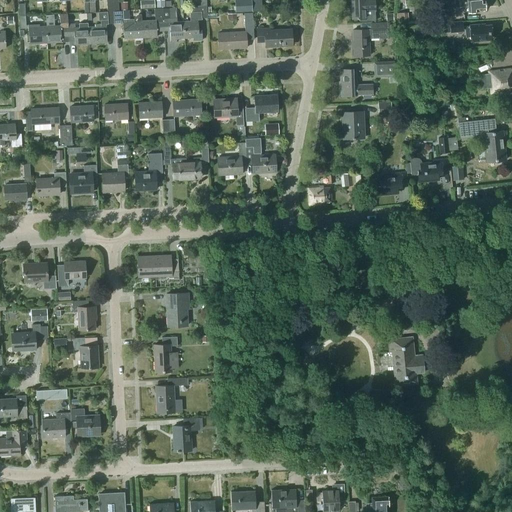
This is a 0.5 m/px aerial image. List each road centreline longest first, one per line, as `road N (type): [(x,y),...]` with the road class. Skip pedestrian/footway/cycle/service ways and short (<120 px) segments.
road 1 (residential): [(0,80),(314,62)]
road 2 (residential): [(22,219),(261,205)]
road 3 (residential): [(122,469),(110,242)]
road 4 (residential): [(285,224),(511,202)]
road 5 (residential): [(345,457),(122,469)]
road 6 (residential): [(110,242),(130,233),(285,224)]
road 7 (residential): [(285,224),(314,62)]
road 8 (residential): [(122,469),(0,472)]
